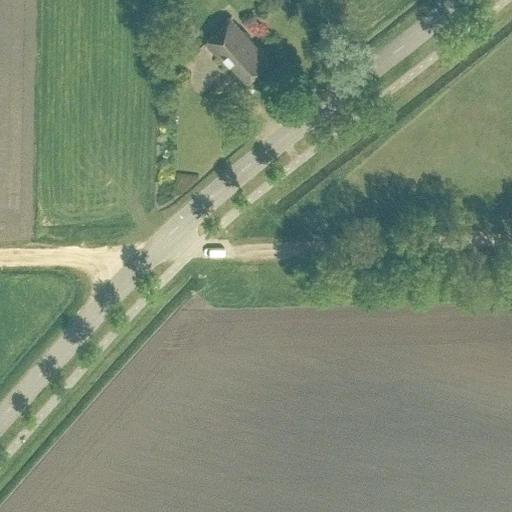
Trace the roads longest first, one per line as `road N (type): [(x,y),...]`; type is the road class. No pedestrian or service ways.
road 1 (tertiary): [(0,418),(153,251),(457,0)]
road 2 (track): [(511,239),(195,246)]
road 3 (track): [(195,246),(0,258)]
